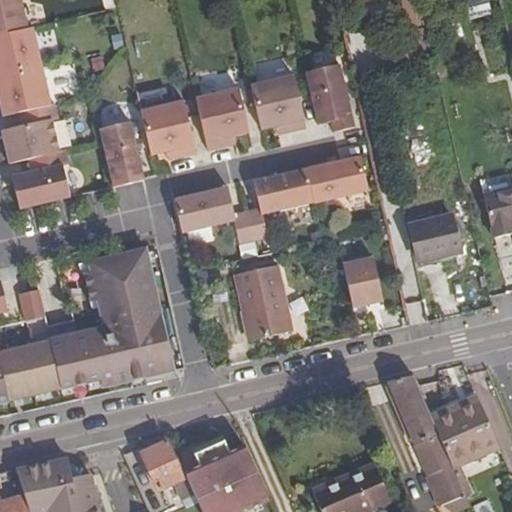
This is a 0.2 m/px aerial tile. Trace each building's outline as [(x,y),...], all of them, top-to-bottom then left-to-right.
[(18,0),(0,0),(0,32),(24,27),(18,0)] [(500,0),(486,0),(482,1),(487,18),(504,14),(500,0)] [(403,59),(431,53),(426,30),(422,14),(405,17),(395,20),(403,59)] [(24,27),(0,32),(0,73),(38,65),(30,26),(24,27)] [(336,63),(302,71),(315,123),(329,120),(331,133),(352,128),(336,63)] [(38,65),(0,73),(0,113),(17,110),(47,103),(38,65)] [(247,84),(257,128),(273,125),(285,122),(287,130),(289,129),(302,126),(290,74),(247,84)] [(235,86),(192,96),(205,149),(219,145),(218,137),(230,135),(245,131),(235,86)] [(137,109),(147,154),(162,150),(175,147),(176,155),(178,154),(191,152),(180,99),(137,109)] [(47,103),(17,110),(20,124),(0,128),(0,162),(27,156),(49,151),(42,120),(54,118),(50,103),(47,103)] [(126,121),(95,128),(108,186),(139,179),(126,121)] [(287,130),(285,122),(273,125),(275,133),(287,130)] [(230,135),(218,137),(219,145),(232,142),(230,135)] [(176,155),(175,147),(162,150),(165,158),(176,155)] [(10,208),(60,197),(53,165),(60,163),(56,149),(49,151),(27,156),(30,170),(3,176),(10,208)] [(355,157),(302,170),(310,203),(310,204),(363,192),(355,157)] [(310,203),(302,170),(255,180),(263,214),(310,203)] [(255,180),(248,183),(255,210),(256,216),(263,214),(255,180)] [(223,189),(215,190),(223,224),(230,221),(229,216),(223,189)] [(215,190),(169,201),(177,234),(223,224),(215,190)] [(511,202),(486,209),(496,251),(511,247),(511,202)] [(255,210),(243,213),(251,248),(263,245),(256,216),(255,210)] [(243,213),(229,216),(230,221),(238,250),(251,248),(243,213)] [(457,215),(409,226),(418,262),(465,251),(457,215)] [(0,400),(92,380),(94,388),(123,382),(121,371),(135,369),(137,379),(154,376),(153,366),(163,363),(141,250),(83,262),(86,270),(79,272),(86,301),(93,299),(99,326),(45,338),(45,339),(0,349),(0,400)] [(337,262),(345,308),(379,302),(370,256),(337,262)] [(274,267),(232,276),(247,342),(290,333),(274,267)] [(15,293),(21,320),(39,315),(33,289),(15,293)] [(163,363),(153,366),(154,376),(166,374),(163,363)] [(121,371),(123,382),(137,379),(135,369),(121,371)] [(453,467),(431,417),(414,377),(389,383),(429,476),(427,477),(439,505),(445,503),(465,495),(453,467)] [(499,448),(479,402),(463,409),(461,404),(431,417),(453,467),(499,448)] [(229,453),(225,442),(194,456),(198,466),(183,473),(187,481),(193,494),(200,511),(255,511),(254,507),(229,453)] [(193,494),(187,481),(184,482),(167,444),(141,456),(158,492),(173,486),(180,500),(193,494)] [(244,446),(229,453),(254,507),(268,500),(244,446)] [(69,459),(17,470),(26,511),(101,511),(92,475),(72,478),(69,459)] [(374,464),(311,492),(320,511),(368,511),(391,502),(374,464)] [(470,506),(465,495),(445,503),(454,511),(470,506)] [(0,511),(26,511),(23,498),(0,503),(0,511)] [(473,505),(475,511),(492,511),(488,499),(473,505)]
